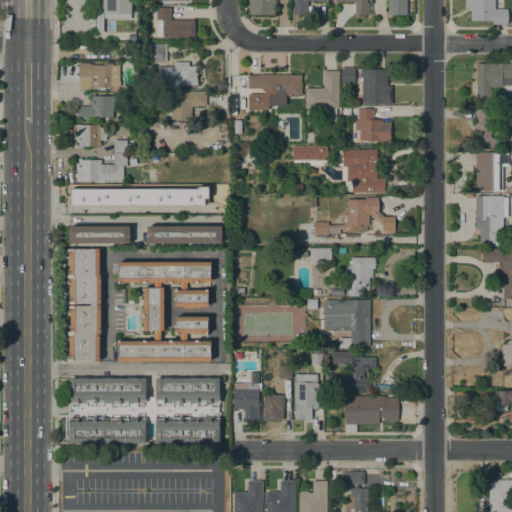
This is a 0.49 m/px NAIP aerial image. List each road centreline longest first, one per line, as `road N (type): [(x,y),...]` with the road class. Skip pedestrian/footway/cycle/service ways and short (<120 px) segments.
road 1 (tertiary): [(433,511),(432,0)]
road 2 (primary): [(26,117),(26,511)]
road 3 (residential): [(511,448),(230,449)]
road 4 (residential): [(511,42),(257,42),(236,33)]
